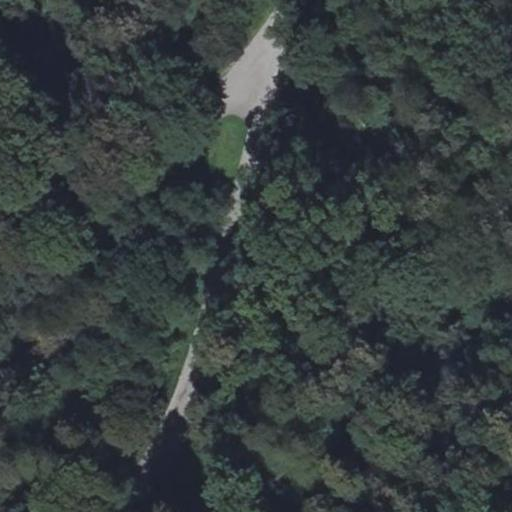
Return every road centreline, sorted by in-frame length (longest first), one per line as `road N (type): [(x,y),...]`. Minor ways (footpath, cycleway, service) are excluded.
road 1 (tertiary): [(276,59),(214,320),(180,412),(129,511)]
road 2 (unclassified): [(276,59),(229,89),(0,387)]
